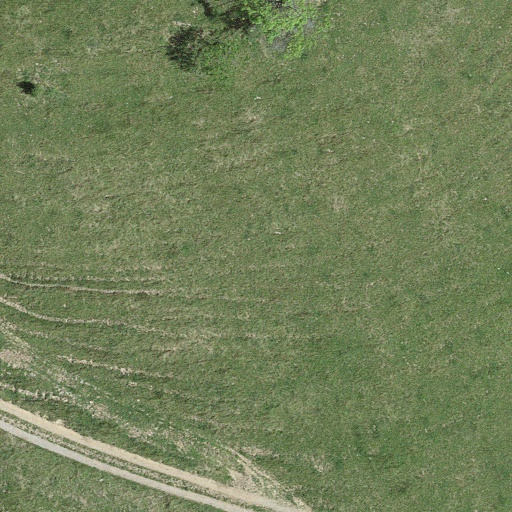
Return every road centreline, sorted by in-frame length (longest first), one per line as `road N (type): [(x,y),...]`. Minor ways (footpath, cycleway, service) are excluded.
road 1 (track): [(278,511),(256,482),(211,450),(108,411),(0,338)]
road 2 (track): [(0,409),(277,511)]
